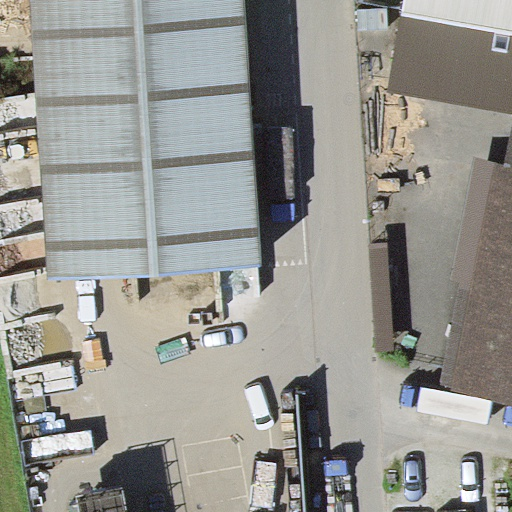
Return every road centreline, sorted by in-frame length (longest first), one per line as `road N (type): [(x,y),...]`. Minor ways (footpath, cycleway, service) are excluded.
road 1 (residential): [(317,0),(357,402)]
road 2 (residential): [(357,402),(511,434)]
